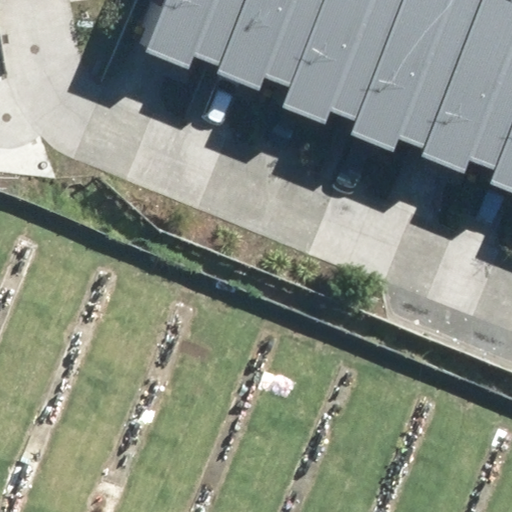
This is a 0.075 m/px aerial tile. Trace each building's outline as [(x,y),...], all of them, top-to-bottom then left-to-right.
[(142,0),(130,33),(198,59),(221,0),(142,0)] [(221,0),(198,59),(267,86),(300,0),(221,0)] [(300,0),(267,86),(335,112),(378,0),(300,0)] [(378,0),(335,112),(403,139),(457,0),(378,0)] [(511,0),(457,0),(403,139),(472,166),(511,61),(511,0)] [(511,61),(472,166),(511,181),(511,61)]
